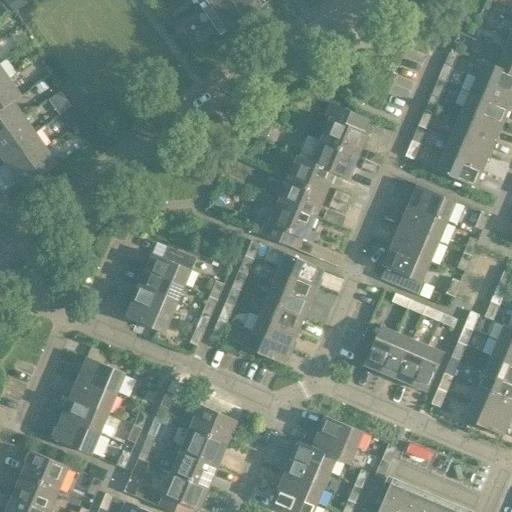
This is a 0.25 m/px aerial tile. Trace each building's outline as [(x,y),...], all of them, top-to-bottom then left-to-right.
[(205,0),(227,31),(251,14),(257,23),(273,11),(267,2),(261,6),(257,0),(205,0)] [(16,2),(11,5),(15,11),(20,8),(16,2)] [(511,37),(509,37),(503,52),(511,55),(511,37)] [(451,48),(444,64),(453,67),(459,52),(451,48)] [(511,55),(503,52),(497,66),(496,67),(511,74),(511,55)] [(511,74),(496,67),(497,66),(483,61),(476,77),(511,92),(511,74)] [(446,83),(453,67),(444,64),(438,79),(446,83)] [(0,86),(10,80),(0,65),(0,86)] [(511,99),(511,92),(476,77),(469,92),(508,109),(511,99)] [(440,98),(446,83),(438,79),(431,95),(440,98)] [(0,109),(13,101),(14,102),(21,96),(10,80),(0,86),(0,109)] [(43,81),(35,87),(40,94),(48,88),(49,88),(44,81),(43,81)] [(508,109),(469,92),(463,108),(501,124),(508,109)] [(433,114),(440,98),(431,95),(425,110),(433,114)] [(0,133),(24,116),(14,102),(13,101),(0,109),(0,133)] [(329,119),(320,141),(358,157),(367,134),(364,132),(369,120),(331,104),(325,117),(329,119)] [(501,124),(463,108),(456,123),(495,140),(501,124)] [(426,129),(433,114),(425,110),(418,126),(426,129)] [(0,155),(0,156),(35,132),(24,116),(0,133),(0,155)] [(495,140),(456,123),(450,139),(488,155),(495,140)] [(418,126),(412,141),(420,145),(426,129),(418,126)] [(253,129),(247,133),(265,141),(267,135),(253,129)] [(0,180),(46,148),(35,132),(0,156),(5,163),(0,167),(0,180)] [(450,139),(443,154),(482,171),(488,155),(450,139)] [(348,180),(358,157),(320,141),(311,162),(311,163),(334,173),(334,174),(348,180)] [(413,160),(420,145),(412,141),(405,156),(413,160)] [(46,148),(0,180),(0,186),(3,191),(18,181),(23,189),(58,164),(46,148)] [(368,151),(364,160),(380,166),(383,158),(368,151)] [(482,171),(443,154),(436,171),(475,187),(482,171)] [(311,163),(311,162),(297,156),(287,179),(325,195),(334,174),(334,173),(311,163)] [(376,175),(380,166),(364,160),(361,168),(376,175)] [(287,179),(278,201),(316,217),(325,195),(287,179)] [(408,206),(447,223),(456,202),(417,185),(408,206)] [(336,190),(332,198),(347,204),(351,196),(336,190)] [(347,204),(332,198),(329,206),(344,213),(347,204)] [(306,240),(316,217),(278,201),(269,223),(265,222),(260,234),(297,250),(302,238),(306,240)] [(408,206),(400,226),(438,242),(447,223),(408,206)] [(489,216),(481,212),(474,227),(483,231),(489,216)] [(430,262),(438,242),(400,226),(391,246),(430,262)] [(470,237),(463,253),(472,256),(478,241),(470,237)] [(245,256),(253,259),(260,244),(251,241),(245,256)] [(421,282),(430,262),(391,246),(382,267),(385,268),(380,279),(419,296),(424,283),(421,282)] [(145,270),(184,286),(196,258),(168,247),(163,258),(152,253),(145,270)] [(278,270),(317,286),(324,270),(285,253),(278,270)] [(465,272),(472,256),(463,253),(457,268),(465,272)] [(253,259),(245,256),(238,271),(247,275),(253,259)] [(145,270),(139,285),(178,302),(184,286),(145,270)] [(278,270),(272,285),(310,302),(317,286),(278,270)] [(247,275),(238,271),(232,287),(240,290),(247,275)] [(497,286),(505,290),(511,274),(504,271),(497,286)] [(454,297),(461,282),(452,279),(446,294),(454,297)] [(209,297),(217,300),(224,285),(215,281),(209,297)] [(132,301),(171,317),(178,302),(139,285),(132,301)] [(310,302),(272,285),(265,301),(304,317),(310,302)] [(490,302),(499,305),(505,290),(497,286),(490,302)] [(233,306),(240,290),(232,287),(225,302),(233,306)] [(392,302),(407,308),(410,300),(395,294),(392,302)] [(217,300),(209,297),(202,312),(211,316),(217,300)] [(407,308),(422,315),(426,307),(410,300),(407,308)] [(171,317),(132,301),(125,317),(164,334),(171,317)] [(265,301),(259,316),(297,333),(304,317),(265,301)] [(219,318),(227,321),(233,306),(225,302),(219,318)] [(499,305),(490,302),(484,317),(492,320),(499,305)] [(422,315),(438,321),(442,313),(426,307),(422,315)] [(202,312),(196,328),(204,331),(211,316),(202,312)] [(470,312),(464,327),(472,330),(479,315),(470,312)] [(457,320),(442,313),(438,321),(453,328),(457,320)] [(259,316),(252,332),(291,348),(297,333),(259,316)] [(227,321),(219,318),(212,333),(220,336),(227,321)] [(511,327),(504,325),(497,341),(511,347),(511,327)] [(380,372),(396,333),(380,326),(364,365),(380,372)] [(465,346),(472,330),(464,327),(457,342),(465,346)] [(204,331),(196,328),(189,343),(198,347),(204,331)] [(284,364),(291,348),(252,332),(245,348),(284,364)] [(380,372),(396,378),(412,340),(396,333),(380,372)] [(396,378),(411,385),(427,346),(412,340),(396,378)] [(511,365),(511,347),(497,341),(490,356),(511,365)] [(459,361),(465,346),(457,342),(451,358),(459,361)] [(444,353),(427,346),(411,385),(427,392),(444,353)] [(511,383),(511,365),(490,356),(484,372),(511,383)] [(78,378),(117,394),(125,373),(87,357),(78,378)] [(452,377),(459,361),(451,358),(444,373),(452,377)] [(511,402),(511,383),(484,372),(477,387),(511,402)] [(446,392),(452,377),(444,373),(437,389),(446,392)] [(108,414),(117,394),(78,378),(70,398),(108,414)] [(152,403),(159,388),(151,384),(144,399),(152,403)] [(509,419),(511,413),(511,402),(477,387),(471,403),(509,419)] [(439,408),(446,392),(437,389),(431,404),(439,408)] [(160,406),(168,409),(175,394),(166,391),(160,406)] [(61,418),(100,434),(108,414),(70,398),(61,418)] [(502,436),(509,419),(471,403),(464,419),(502,436)] [(190,428),(227,444),(237,421),(200,405),(190,428)] [(140,410),(133,425),(142,428),(148,413),(140,410)] [(325,416),(318,433),(356,449),(363,433),(325,416)] [(100,434),(61,418),(52,439),(91,455),(100,434)] [(154,420),(147,436),(155,439),(162,424),(154,420)] [(135,444),(142,428),(133,425),(127,440),(135,444)] [(227,444),(190,428),(181,450),(218,466),(227,444)] [(349,465),(356,449),(318,433),(312,447),(311,448),(336,459),(349,465)] [(149,455),(155,439),(147,436),(141,451),(149,455)] [(291,458),(329,474),(336,459),(311,448),(312,447),(298,441),(291,458)] [(388,444),(381,460),(390,463),(396,448),(388,444)] [(131,454),(123,450),(116,466),(125,469),(131,454)] [(171,472),(209,488),(218,466),(181,450),(171,472)] [(21,474),(59,490),(68,467),(31,451),(21,474)] [(323,490),(329,474),(291,458),(284,473),(323,490)] [(390,463),(381,460),(375,475),(383,479),(390,463)] [(135,466),(128,481),(136,484),(143,469),(135,466)] [(354,485),(363,488),(369,473),(361,470),(354,485)] [(209,488),(171,472),(161,495),(163,496),(159,507),(170,511),(191,511),(193,509),(199,511),(209,488)] [(278,489),(316,505),(323,490),(284,473),(278,489)] [(49,511),(59,490),(21,474),(12,496),(49,511)] [(93,478),(87,493),(95,496),(102,481),(93,478)] [(458,511),(390,483),(377,511),(458,511)] [(363,488),(354,485),(348,500),(356,504),(363,488)] [(287,511),(313,511),(316,505),(278,489),(271,505),(287,511)] [(99,508),(107,511),(114,497),(105,493),(99,508)] [(5,511),(49,511),(12,496),(5,511)] [(352,511),(356,504),(348,500),(342,511),(352,511)]
